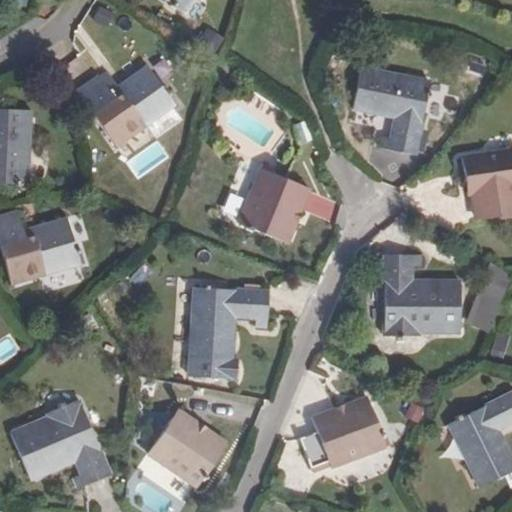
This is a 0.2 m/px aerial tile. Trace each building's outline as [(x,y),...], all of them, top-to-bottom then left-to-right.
[(169,0),(182,9),(188,0),(169,0)] [(120,93),(116,85),(107,92),(96,76),(74,91),(115,148),(174,107),(145,65),(123,80),(128,88),(120,93)] [(377,150),(412,158),(413,151),(417,133),(420,117),(427,83),(361,68),(352,112),(391,121),(387,141),(380,139),(377,150)] [(128,88),(123,80),(116,85),(120,93),(128,88)] [(427,83),(420,117),(436,120),(443,87),(427,83)] [(0,185),(25,187),(29,114),(0,111),(0,185)] [(422,134),(417,133),(413,151),(419,153),(422,134)] [(511,149),(461,158),(464,183),(471,183),(473,197),(470,197),(473,222),(498,218),(498,221),(511,219),(511,149)] [(237,224),(286,245),(294,223),(289,220),(293,210),(300,212),(308,191),(259,171),(237,224)] [(32,236),(30,228),(20,231),(17,222),(0,226),(0,249),(10,285),(78,265),(65,218),(39,226),(41,234),(32,236)] [(41,234),(39,226),(30,228),(32,236),(41,234)] [(420,339),(420,336),(458,336),(459,283),(410,282),(410,270),(420,269),(420,258),(384,257),(383,338),(420,339)] [(465,323),(488,332),(511,274),(489,264),(465,323)] [(192,291),(188,360),(232,363),(235,322),(254,323),(254,330),(265,331),(268,295),(192,291)] [(511,394),(445,427),(476,490),(511,472),(511,459),(500,434),(511,427),(511,394)] [(329,467),(330,470),(384,449),(365,400),(345,408),(347,413),(334,419),(331,413),(311,421),(316,434),(299,441),(311,474),(329,467)] [(77,492),(109,477),(77,403),(45,416),(44,420),(9,435),(30,484),(76,464),(82,476),(72,481),(77,492)] [(147,456),(195,489),(225,446),(207,433),(203,439),(192,432),(196,425),(177,412),(147,456)]
